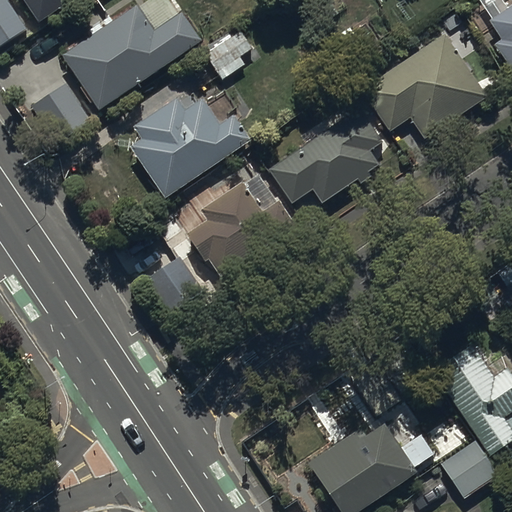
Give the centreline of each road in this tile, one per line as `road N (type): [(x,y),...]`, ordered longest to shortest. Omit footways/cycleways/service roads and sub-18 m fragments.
road 1 (residential): [(305,313),(511,178)]
road 2 (primary): [(0,203),(112,369)]
road 3 (residential): [(305,313),(231,372),(171,457)]
road 4 (residential): [(15,511),(81,433),(112,369)]
road 5 (residential): [(204,507),(159,489),(111,488),(50,511)]
